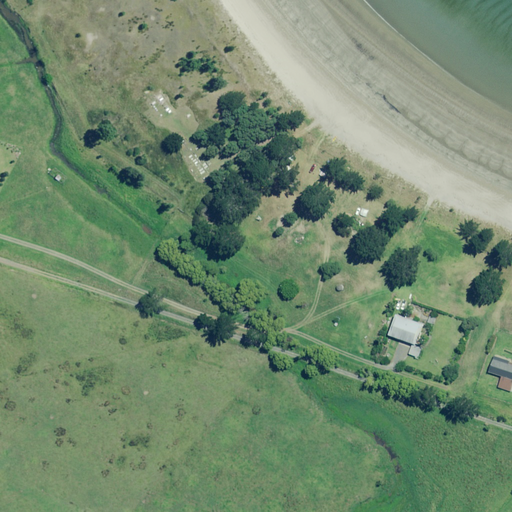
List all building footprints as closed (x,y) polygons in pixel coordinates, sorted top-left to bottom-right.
[(365,218),(358,214),(355,220),(362,224),(365,218)] [(424,324),(397,315),(390,335),(417,344),(418,341),(416,340),(419,331),(421,331),(424,324)] [(427,317),(426,320),(434,324),(437,318),(430,315),(429,318),(427,317)] [(422,348),(412,345),(409,354),(419,357),(422,348)] [(511,388),(511,364),(508,363),(509,361),(495,356),(489,372),(502,376),(498,387),(511,392),(511,388)]
